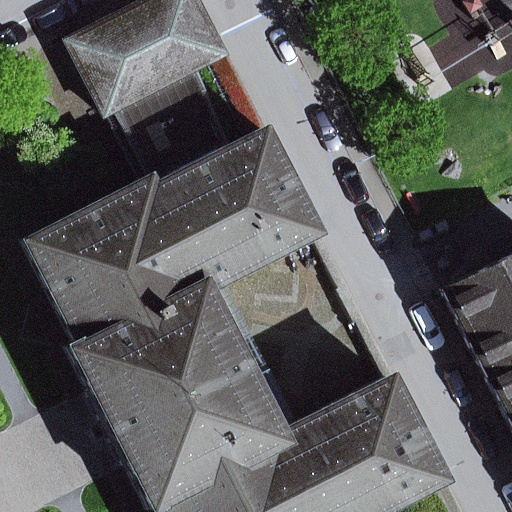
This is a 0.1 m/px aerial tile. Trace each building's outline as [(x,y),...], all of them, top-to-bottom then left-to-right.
[(145,0),(82,32),(119,106),(218,56),(189,0),(145,0)] [(119,106),(82,32),(63,42),(100,116),(119,106)] [(270,436),(197,291),(216,282),(309,234),(257,131),(145,188),(141,179),(18,242),(70,344),(62,348),(103,428),(146,511),(154,507),(156,511),(376,511),(436,482),(383,378),(289,426),(270,436)] [(511,254),(439,291),(469,350),(511,434),(511,254)] [(289,426),(216,282),(197,291),(270,436),(289,426)]
